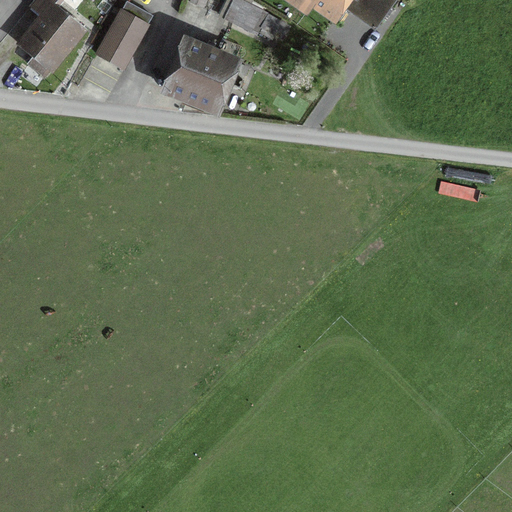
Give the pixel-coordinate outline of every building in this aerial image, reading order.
[(60,0),(43,0),(36,9),(45,15),(15,54),(48,79),(83,34),(55,12),(53,10),(60,0)] [(191,0),(190,4),(204,9),(207,0),(191,0)] [(345,0),(304,0),(332,19),(345,0)] [(402,3),(397,0),(367,0),(356,18),(381,34),(402,3)] [(233,5),(228,20),(257,31),(263,16),(233,5)] [(145,32),(120,17),(98,55),(123,70),(145,32)] [(234,63),(188,44),(169,90),(215,109),(234,63)]
